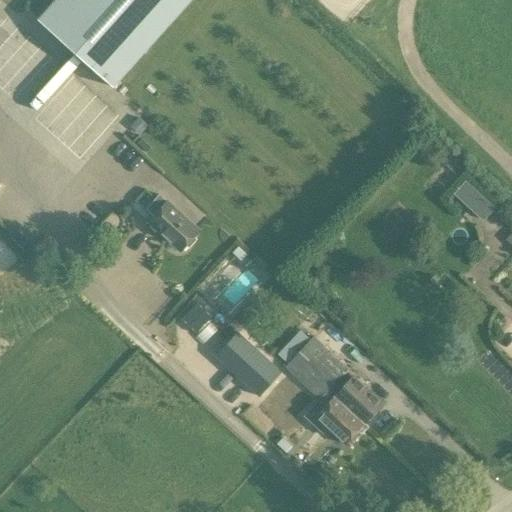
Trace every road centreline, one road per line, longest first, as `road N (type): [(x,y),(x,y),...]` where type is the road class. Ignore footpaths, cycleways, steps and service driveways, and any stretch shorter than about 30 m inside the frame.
road 1 (unknown): [(335,511),(129,321),(95,282),(45,194),(0,145)]
road 2 (unclassified): [(511,180),(415,91),(404,37),(415,0)]
